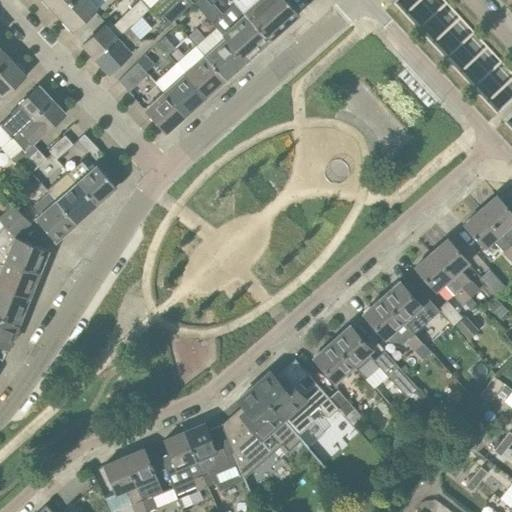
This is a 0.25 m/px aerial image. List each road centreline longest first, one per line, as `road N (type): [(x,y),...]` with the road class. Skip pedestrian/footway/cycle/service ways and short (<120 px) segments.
road 1 (residential): [(10,511),(75,453),(210,390),(496,140)]
road 2 (residential): [(0,413),(164,174)]
road 3 (residential): [(164,174),(362,0)]
road 4 (residential): [(164,174),(0,0)]
road 5 (residential): [(368,0),(496,140)]
road 6 (primary): [(511,101),(417,0)]
